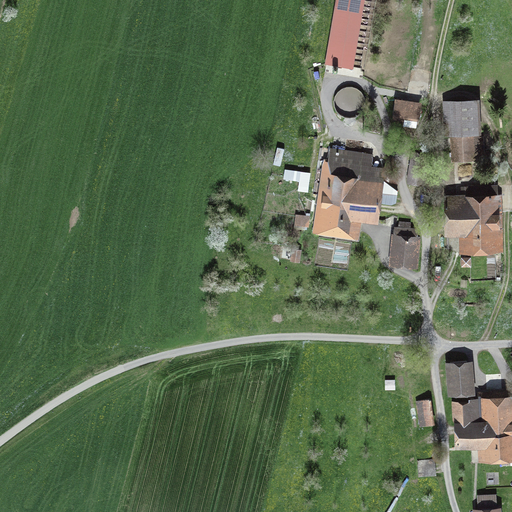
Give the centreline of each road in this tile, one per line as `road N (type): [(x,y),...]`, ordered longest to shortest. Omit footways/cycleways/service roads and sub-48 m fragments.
road 1 (residential): [(433,344),(315,336),(168,354),(68,394),(0,442)]
road 2 (track): [(433,344),(426,239),(401,168),(432,96),(452,0)]
road 3 (track): [(402,160),(328,114),(331,85),(357,81),(375,95),(388,135)]
road 4 (unclassified): [(458,511),(433,344)]
road 5 (track): [(506,215),(504,288),(483,345)]
